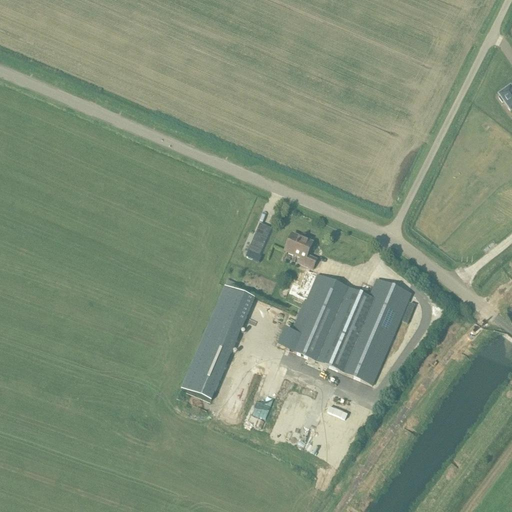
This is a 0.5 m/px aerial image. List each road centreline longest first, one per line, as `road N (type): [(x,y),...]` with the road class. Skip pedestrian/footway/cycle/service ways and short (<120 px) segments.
road 1 (unclassified): [(389,238),(0,70)]
road 2 (unclassified): [(510,0),(389,238)]
road 3 (unclassified): [(511,329),(389,238)]
road 4 (track): [(427,511),(511,396)]
